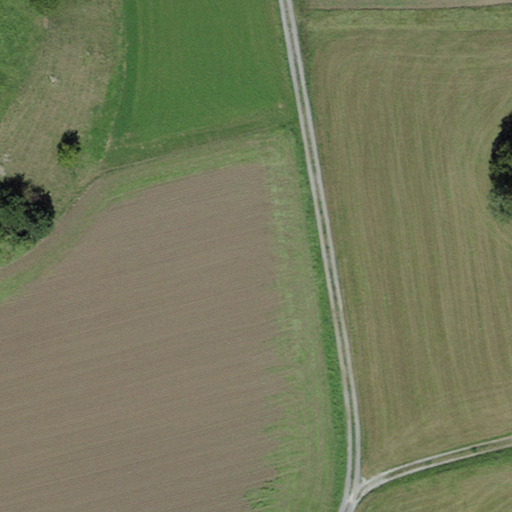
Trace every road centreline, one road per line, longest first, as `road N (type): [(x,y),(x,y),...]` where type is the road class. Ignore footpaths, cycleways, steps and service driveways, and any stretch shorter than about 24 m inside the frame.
road 1 (track): [(291,0),(354,419),(354,497)]
road 2 (track): [(511,437),(398,471),(354,497),(347,511)]
